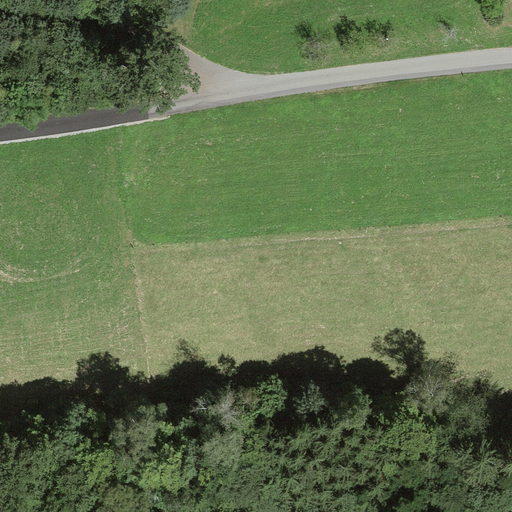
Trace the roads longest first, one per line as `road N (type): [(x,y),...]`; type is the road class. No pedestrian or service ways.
road 1 (residential): [(242,87),(511,54)]
road 2 (unclassified): [(242,87),(165,49),(0,7)]
road 3 (unclassified): [(0,128),(242,87)]
